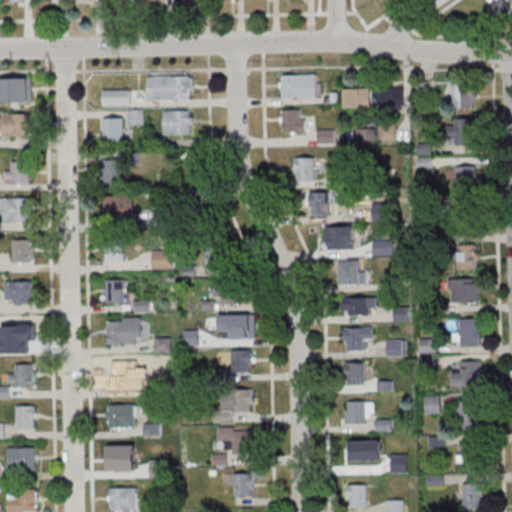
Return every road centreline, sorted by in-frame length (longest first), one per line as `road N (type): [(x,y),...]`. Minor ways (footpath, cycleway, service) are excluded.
road 1 (residential): [(302,511),(298,303),(245,178),(236,44)]
road 2 (residential): [(73,511),(66,48)]
road 3 (tertiary): [(236,44),(0,49)]
road 4 (tertiary): [(511,49),(391,44)]
